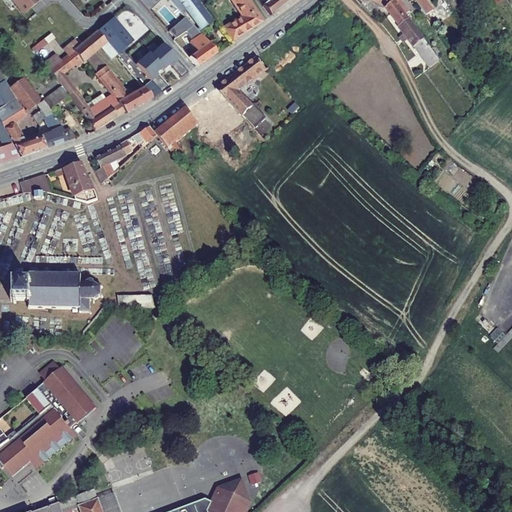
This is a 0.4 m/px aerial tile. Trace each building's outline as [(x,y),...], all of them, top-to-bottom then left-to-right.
[(10,0),(22,15),(40,0),(10,0)] [(136,0),(148,13),(161,0),(136,0)] [(168,0),(179,13),(183,10),(200,31),(211,22),(196,4),(198,2),(196,0),(168,0)] [(247,0),(230,0),(242,18),(227,27),(224,29),(231,41),(262,22),(247,0)] [(270,0),(262,6),(269,17),(291,0),(270,0)] [(388,7),(393,14),(402,7),(397,0),(358,0),(364,5),(370,0),(388,0),(392,4),(388,7)] [(403,0),(397,0),(402,7),(407,14),(411,11),(403,0)] [(416,0),(429,17),(436,12),(427,0),(416,0)] [(198,2),(196,4),(211,22),(213,20),(198,2)] [(417,47),(432,68),(442,61),(407,14),(402,7),(393,14),(402,27),(401,27),(416,47),(417,47)] [(177,21),(176,21),(184,31),(186,30),(193,39),(187,43),(196,55),(189,59),(196,68),(216,54),(183,16),(182,16),(177,21)] [(132,43),(112,18),(96,32),(106,44),(115,55),(116,57),(120,53),(132,43)] [(124,115),(152,99),(142,88),(127,98),(125,96),(129,92),(127,89),(122,92),(93,55),(100,49),(106,44),(96,32),(78,46),(71,51),(81,62),(82,64),(85,61),(92,70),(91,71),(116,104),(123,114),(124,115)] [(52,39),(49,35),(16,60),(20,64),(52,39)] [(78,46),(73,41),(62,50),(66,56),(71,51),(78,46)] [(106,44),(100,49),(109,60),(115,55),(106,44)] [(81,62),(71,51),(66,56),(60,60),(47,69),(60,86),(64,92),(67,95),(92,133),(115,119),(104,100),(88,111),(74,90),(63,75),(75,67),(76,68),(82,64),(81,62)] [(56,54),(43,64),(47,69),(60,60),(56,54)] [(256,58),(248,64),(259,77),(267,72),(256,58)] [(239,92),(259,77),(248,64),(216,89),(227,100),(266,142),(277,132),(239,92)] [(21,79),(7,90),(23,113),(35,105),(44,116),(48,114),(45,110),(39,102),(38,103),(21,79)] [(0,128),(18,158),(44,150),(40,138),(34,140),(32,134),(21,138),(13,124),(25,116),(23,113),(7,90),(2,82),(0,83),(0,102),(3,107),(0,109),(0,128)] [(60,86),(38,100),(39,102),(45,110),(67,95),(64,92),(60,86)] [(214,111),(227,100),(216,89),(188,110),(197,121),(211,109),(214,111)] [(200,125),(197,121),(188,110),(185,107),(154,132),(156,135),(177,157),(183,152),(177,144),(200,125)] [(44,116),(42,118),(52,133),(40,138),(44,150),(66,142),(60,132),(57,126),(48,114),(44,116)] [(0,164),(18,158),(0,128),(0,143),(1,144),(0,144),(0,164)] [(148,143),(156,135),(154,132),(150,128),(140,133),(148,143)] [(68,130),(60,132),(66,142),(73,140),(68,130)] [(106,167),(133,153),(127,141),(120,145),(120,146),(95,159),(103,175),(97,178),(101,186),(106,181),(111,176),(106,167)] [(61,175),(65,174),(73,198),(92,192),(89,182),(87,183),(81,165),(65,170),(64,169),(59,171),(61,175)] [(44,175),(36,178),(39,188),(47,186),(44,175)] [(36,178),(20,183),(23,194),(32,191),(39,188),(36,178)] [(36,192),(33,192),(33,199),(41,199),(41,192),(39,192),(37,191),(36,192)] [(24,300),(24,307),(81,308),(81,310),(69,310),(69,336),(83,336),(84,330),(96,317),(91,311),(91,300),(94,300),(95,302),(97,301),(96,299),(100,297),(102,299),(103,297),(101,295),(101,289),(104,287),(102,286),(100,287),(93,284),(94,283),(91,280),(85,284),(82,284),(82,275),(24,275),(24,284),(17,283),(17,281),(14,281),(14,283),(11,283),(11,286),(13,286),(14,297),(11,297),(11,299),(14,300),(14,302),(16,302),(17,300),(24,300)] [(153,294),(118,295),(119,307),(156,308),(153,294)] [(502,334),(497,331),(493,338),(498,341),(502,334)] [(0,446),(0,466),(3,470),(6,467),(15,476),(32,461),(34,458),(41,465),(77,433),(70,426),(77,419),(78,421),(96,404),(60,365),(58,367),(51,360),(37,372),(44,380),(36,387),(50,404),(40,412),(8,440),(0,446)] [(149,403),(173,395),(169,384),(145,391),(149,403)] [(36,387),(26,396),(40,412),(50,404),(36,387)] [(34,458),(32,461),(38,468),(41,465),(34,458)] [(259,473),(249,476),(252,485),(261,482),(259,473)] [(212,501),(206,511),(247,511),(249,508),(240,484),(216,493),(212,501)] [(91,493),(75,499),(78,509),(76,509),(77,511),(99,511),(96,502),(95,503),(91,493)] [(75,499),(56,506),(58,511),(73,511),(77,511),(76,509),(78,509),(75,499)] [(206,511),(212,501),(183,511),(206,511)]
